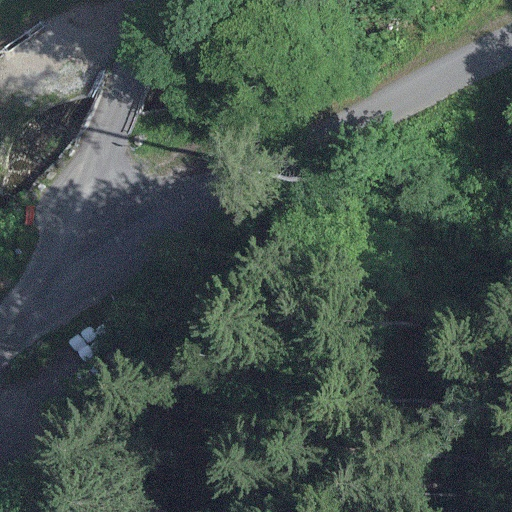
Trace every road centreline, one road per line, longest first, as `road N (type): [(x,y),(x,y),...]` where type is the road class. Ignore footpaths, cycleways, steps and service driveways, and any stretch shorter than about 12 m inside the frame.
road 1 (unclassified): [(81,275),(511,39)]
road 2 (unclassified): [(162,0),(101,170),(81,275)]
